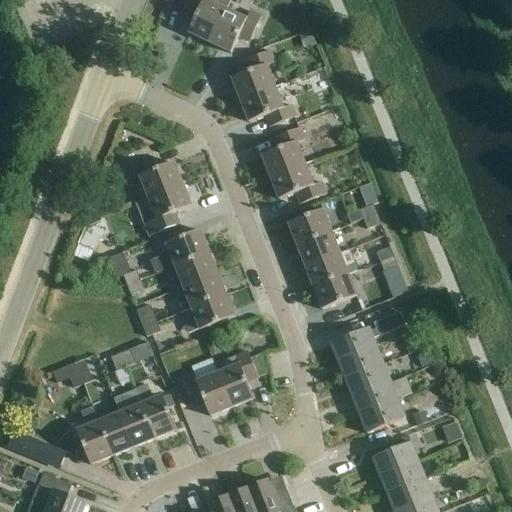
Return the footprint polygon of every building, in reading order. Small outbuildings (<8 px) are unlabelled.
[(222,0),(192,0),(186,13),(197,19),(189,35),(210,45),(226,11),(230,3),(222,0)] [(226,11),(210,45),(231,55),(239,39),(250,44),(262,18),(250,13),(247,21),(226,11)] [(241,102),(275,89),(267,67),(275,64),(271,53),(245,63),(249,74),(232,81),(241,102)] [(275,89),(241,102),(249,124),(266,118),(270,129),(296,119),(292,107),(284,110),(275,89)] [(271,180),(306,166),(297,144),(305,141),(301,130),(275,140),(279,151),(262,158),(271,180)] [(149,200),(183,186),(175,165),(158,171),(154,160),(128,171),(132,182),(141,179),(149,200)] [(306,166),(271,180),(279,201),(296,195),(301,206),(326,196),(322,184),(314,187),(306,166)] [(183,186),(149,200),(137,205),(151,238),(180,226),(175,215),(192,209),(183,186)] [(361,212),(365,221),(378,216),(375,207),(361,212)] [(297,247),(332,233),(324,212),(289,226),(297,247)] [(360,212),(347,217),(351,227),(364,222),(360,212)] [(378,216),(365,221),(369,231),(382,225),(378,216)] [(86,230),(78,247),(93,253),(98,241),(86,230)] [(170,254),(152,261),(157,275),(175,267),(210,254),(201,232),(167,246),(170,254)] [(332,233),(297,247),(306,269),(341,255),(332,233)] [(378,255),(381,263),(394,258),(391,250),(378,255)] [(210,254),(175,267),(184,289),(218,275),(210,254)] [(314,290),(349,277),(341,255),(306,269),(314,290)] [(394,258),(381,263),(385,273),(398,268),(394,258)] [(128,286),(141,281),(138,272),(124,277),(128,286)] [(184,289),(192,310),(227,297),(218,275),(184,289)] [(349,277),(314,290),(323,312),(357,298),(349,277)] [(141,281),(128,286),(131,296),(145,291),(141,281)] [(227,297),(192,310),(201,332),(235,318),(227,297)] [(103,308),(110,337),(138,330),(136,318),(118,322),(114,306),(103,308)] [(150,308),(138,313),(143,329),(156,324),(150,308)] [(370,330),(331,345),(339,363),(377,348),(373,339),(379,337),(405,327),(403,321),(400,314),(374,325),(376,331),(371,333),(370,330)] [(156,324),(143,329),(147,339),(160,334),(156,324)] [(411,357),(426,351),(421,339),(406,345),(411,357)] [(346,382),(384,366),(377,348),(339,363),(346,382)] [(131,352),(122,356),(127,369),(136,365),(131,352)] [(240,366),(218,375),(233,410),(254,401),(247,384),(259,379),(251,360),(248,353),(236,358),(240,366)] [(419,371),(433,366),(429,354),(415,360),(419,371)] [(251,360),(259,379),(267,376),(263,355),(251,360)] [(127,369),(122,356),(112,359),(118,372),(127,369)] [(86,362),(76,366),(79,373),(85,386),(94,383),(86,362)] [(76,366),(54,375),(58,386),(72,380),(75,390),(85,386),(79,373),(76,366)] [(384,366),(346,382),(353,400),(391,384),(384,366)] [(233,410),(218,375),(197,384),(194,375),(182,380),(193,406),(204,402),(211,418),(233,410)] [(360,418),(399,403),(391,384),(353,400),(360,418)] [(136,391),(142,406),(156,441),(177,432),(163,397),(154,401),(148,386),(136,391)] [(399,403),(360,418),(368,436),(406,421),(399,403)] [(134,449),(156,441),(142,406),(120,415),(134,449)] [(424,413),(413,417),(417,428),(428,424),(424,413)] [(99,424),(113,458),(134,449),(120,415),(99,424)] [(92,467),(113,458),(99,424),(78,432),(92,467)] [(8,447),(58,468),(65,451),(15,430),(8,447)] [(380,478),(419,462),(412,444),(373,459),(380,478)] [(388,496),(426,480),(419,462),(380,478),(388,496)] [(36,485),(41,474),(28,469),(24,480),(36,485)] [(46,511),(84,511),(87,506),(64,496),(68,485),(44,475),(32,506),(47,511),(46,511)] [(483,479),(471,484),(475,493),(487,488),(483,479)] [(426,480),(388,496),(394,511),(399,511),(433,499),(426,480)] [(268,482),(249,490),(257,511),(293,511),(293,510),(289,502),(278,506),(268,482)] [(257,511),(249,490),(230,497),(235,511),(257,511)] [(235,511),(230,497),(210,505),(212,511),(235,511)] [(438,511),(433,499),(399,511),(438,511)]
